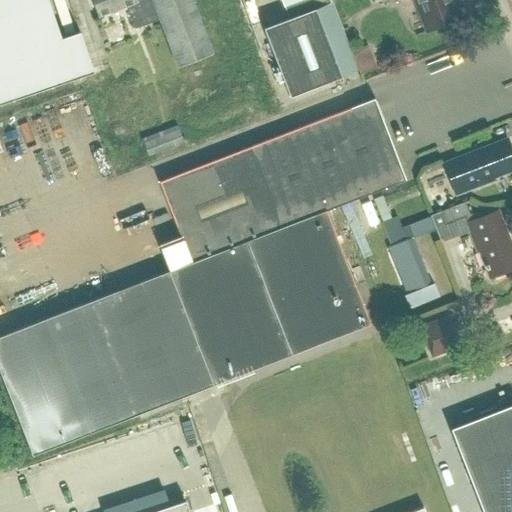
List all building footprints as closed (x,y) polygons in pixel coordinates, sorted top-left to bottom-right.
[(0,0),(0,103),(93,72),(79,32),(60,38),(47,0),(0,0)] [(177,67),(212,54),(191,0),(138,0),(137,1),(136,0),(91,0),(97,16),(125,5),(134,29),(159,19),(177,67)] [(357,71),(330,0),(413,0),(425,32),(460,19),(452,0),(281,0),(288,19),(263,28),(288,96),(357,71)] [(168,270),(90,301),(135,414),(369,323),(325,210),(338,204),(347,225),(402,204),(394,183),(404,180),(401,170),(434,157),(438,167),(443,165),(442,163),(453,159),(448,145),(443,147),(431,116),(386,133),(373,98),(159,181),(179,235),(158,244),(168,270)] [(69,114),(80,141),(88,138),(78,111),(69,114)] [(148,157),(185,144),(178,126),(142,139),(148,157)] [(492,178),(511,169),(511,153),(506,138),(453,159),(442,163),(443,165),(455,195),(493,180),(492,178)] [(414,185),(430,180),(426,168),(410,172),(414,185)] [(419,207),(435,204),(432,188),(416,191),(419,207)] [(433,214),(443,240),(469,230),(477,251),(478,251),(488,278),(511,268),(511,250),(497,211),(479,217),(477,211),(469,215),(464,202),(433,214)] [(401,227),(406,239),(412,237),(434,228),(429,216),(401,227)] [(406,239),(387,247),(406,294),(431,283),(412,237),(406,239)] [(0,374),(31,455),(135,414),(90,301),(0,335),(0,374)] [(382,316),(396,314),(394,302),(380,304),(382,316)] [(460,346),(448,314),(419,326),(431,357),(460,346)] [(511,511),(511,404),(450,429),(482,511),(511,511)] [(188,511),(185,500),(149,511),(188,511)]
